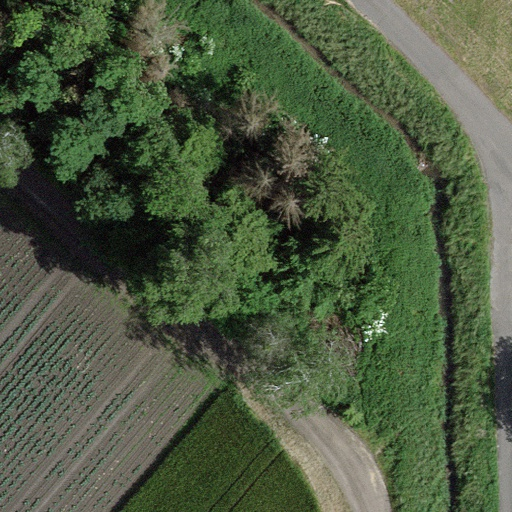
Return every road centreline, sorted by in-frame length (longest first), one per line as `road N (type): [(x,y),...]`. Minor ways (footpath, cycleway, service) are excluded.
road 1 (track): [(0,145),(305,412),(355,471),(372,511)]
road 2 (track): [(362,0),(511,137)]
